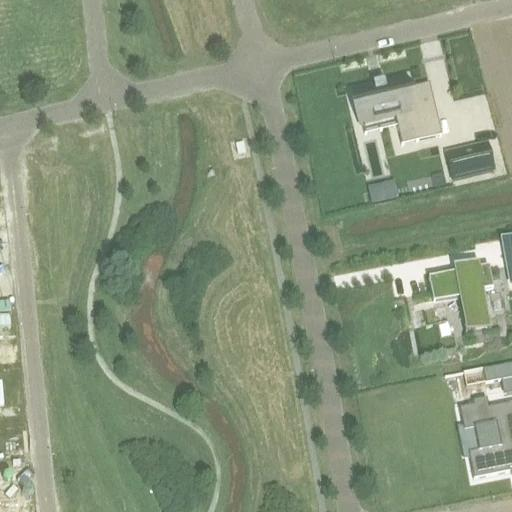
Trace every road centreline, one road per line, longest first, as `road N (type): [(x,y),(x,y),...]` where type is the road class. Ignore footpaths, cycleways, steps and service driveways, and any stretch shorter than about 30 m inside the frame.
road 1 (unclassified): [(348,511),(262,66)]
road 2 (residential): [(47,511),(7,126)]
road 3 (unclassified): [(262,66),(511,7)]
road 4 (unclassified): [(106,103),(262,66)]
